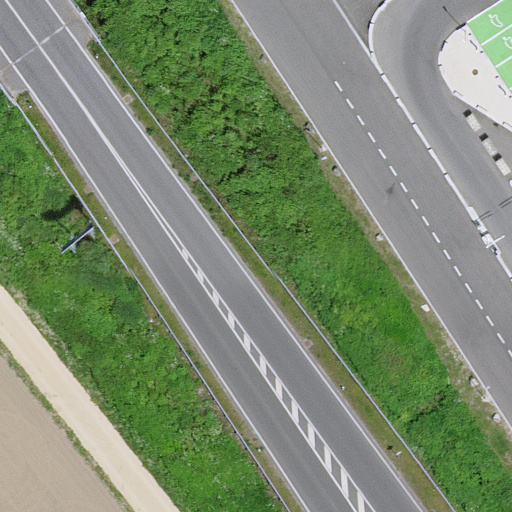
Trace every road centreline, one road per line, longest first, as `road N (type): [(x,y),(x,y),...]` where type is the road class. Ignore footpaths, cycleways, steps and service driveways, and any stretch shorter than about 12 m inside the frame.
road 1 (secondary): [(357,511),(5,0)]
road 2 (track): [(158,511),(0,306)]
